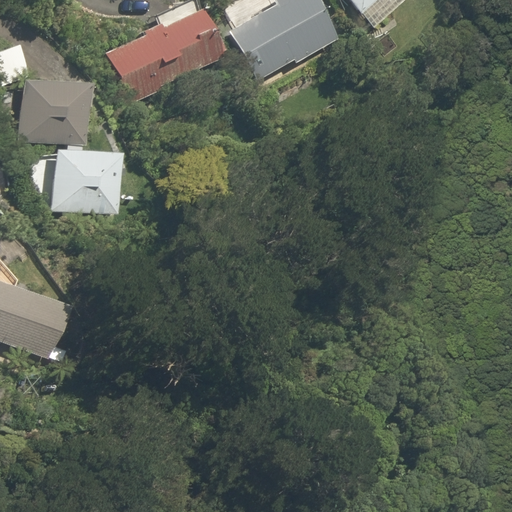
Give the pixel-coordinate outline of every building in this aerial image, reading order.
[(325,42),(301,0),(279,0),(221,33),(249,84),(325,42)] [(371,0),(335,0),(351,18),(371,0)] [(219,63),(196,10),(100,53),(123,106),(219,63)] [(14,45),(0,49),(0,87),(26,79),(14,45)] [(77,88),(12,86),(10,143),(75,146),(77,88)] [(112,155),(46,152),(43,210),(110,213),(112,155)] [(0,344),(41,359),(52,311),(0,290),(0,344)]
